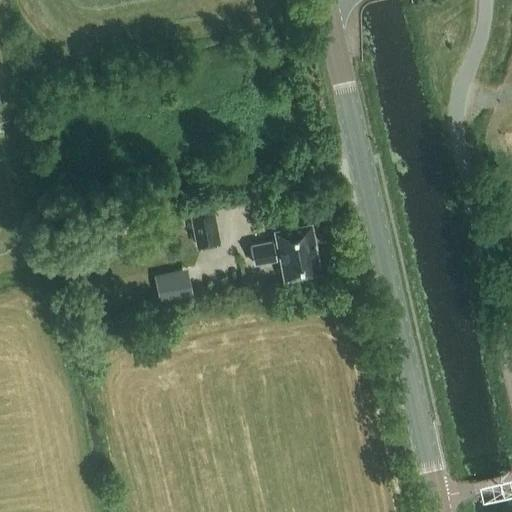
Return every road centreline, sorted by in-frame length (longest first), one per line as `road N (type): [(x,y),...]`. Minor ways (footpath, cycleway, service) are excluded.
road 1 (secondary): [(435,499),(325,0)]
road 2 (unclassified): [(511,378),(457,148),(463,74),(484,0)]
